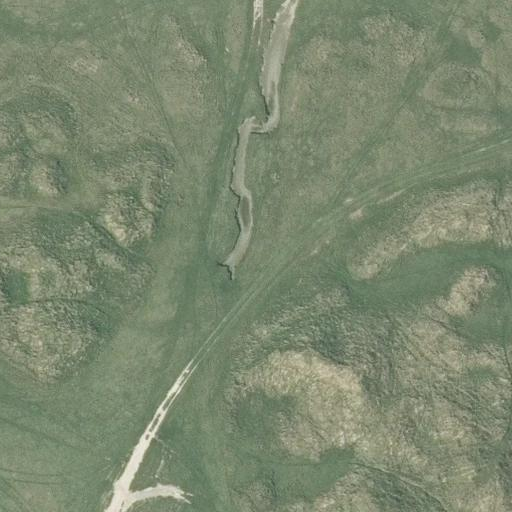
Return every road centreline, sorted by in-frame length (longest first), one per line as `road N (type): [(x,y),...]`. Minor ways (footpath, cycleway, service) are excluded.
road 1 (track): [(511,145),(355,197),(318,224),(258,288),(108,511)]
road 2 (track): [(198,511),(154,474),(39,435),(0,433)]
